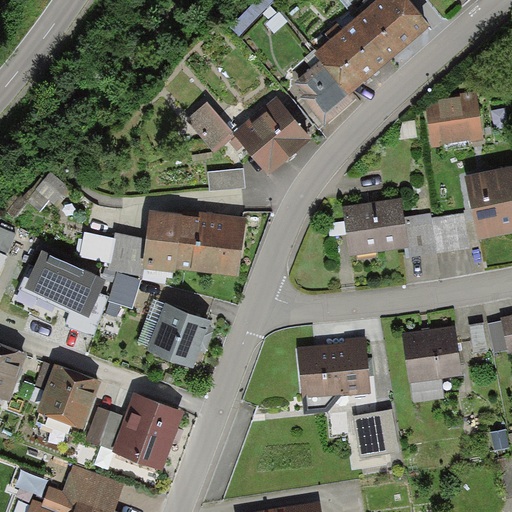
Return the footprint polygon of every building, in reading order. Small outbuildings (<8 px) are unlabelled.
[(317,66),(294,86),(303,97),(298,101),(322,131),(353,105),(347,99),(427,31),(401,0),(381,0),(311,60),(317,66)] [(432,101),(423,109),(428,149),(484,143),(476,95),(432,101)] [(206,104),(184,120),(212,156),(232,141),(263,181),(310,145),(273,98),(228,133),(206,104)] [(511,170),(461,180),(474,245),(511,237),(511,170)] [(243,171),(206,172),(206,193),(243,192),(243,171)] [(68,194),(48,179),(36,195),(56,210),(68,194)] [(399,204),(340,211),(342,223),(344,238),(346,259),(405,252),(401,220),(399,204)] [(142,241),(137,271),(171,277),(172,272),(234,282),(243,225),(181,215),(180,220),(147,214),(142,241)] [(401,220),(405,252),(406,259),(467,252),(463,219),(429,223),(429,217),(401,220)] [(344,238),(342,223),(324,225),(326,240),(344,238)] [(110,241),(80,235),(76,260),(107,266),(106,272),(136,277),(137,271),(142,241),(111,235),(110,241)] [(0,290),(1,291),(19,243),(0,236),(0,290)] [(106,275),(41,247),(23,289),(88,317),(106,275)] [(138,283),(115,276),(108,302),(131,309),(138,283)] [(210,324),(161,307),(143,357),(192,374),(210,324)] [(511,318),(496,323),(505,357),(511,354),(511,318)] [(450,329),(397,337),(404,386),(407,386),(410,408),(442,403),(439,384),(457,381),(450,329)] [(491,329),(475,332),(481,362),(497,359),(491,329)] [(364,343),(293,348),(297,403),(368,398),(364,343)] [(21,356),(0,348),(0,405),(3,407),(21,356)] [(98,382),(57,366),(36,419),(77,435),(98,382)] [(177,411),(131,397),(111,458),(157,473),(177,411)] [(118,418),(96,410),(84,443),(107,451),(118,418)] [(390,413),(356,417),(360,459),(394,455),(390,413)] [(58,495),(45,490),(38,509),(47,511),(69,511),(71,506),(86,511),(112,511),(122,488),(68,468),(58,495)]
